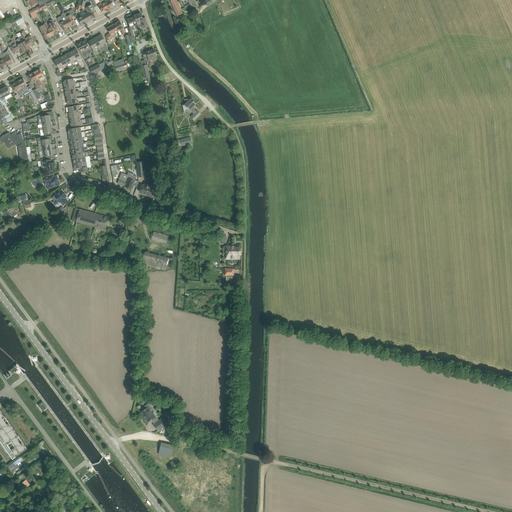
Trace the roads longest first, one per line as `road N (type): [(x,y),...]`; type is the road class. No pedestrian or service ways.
road 1 (tertiary): [(0,292),(161,511)]
road 2 (track): [(492,511),(237,452)]
road 3 (residential): [(111,192),(68,169),(44,54)]
road 4 (unclassified): [(230,125),(167,65),(141,1)]
road 5 (track): [(244,232),(244,167),(230,125),(263,119)]
road 6 (track): [(237,452),(147,436),(111,444)]
